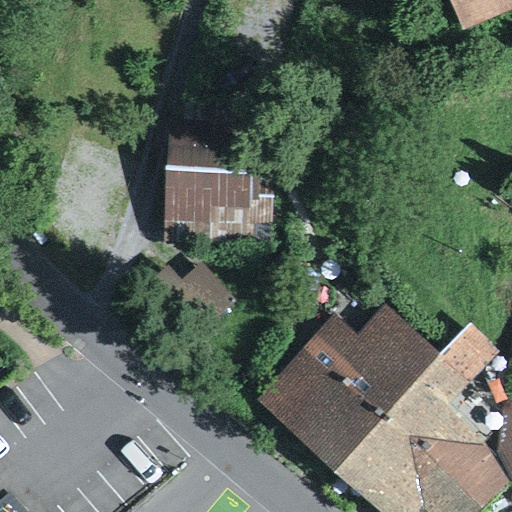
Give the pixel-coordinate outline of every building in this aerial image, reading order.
[(511,0),(457,0),(461,8),(480,0),(511,0)] [(271,181),(239,179),(242,130),(174,124),(165,213),(171,213),(172,242),(223,238),(223,243),(269,242),(271,181)] [(332,317),(268,388),(346,460),(437,359),(385,311),(359,341),(332,317)] [(428,411),(484,353),(463,331),(437,359),(346,460),(380,491),(441,422),(428,411)] [(511,482),(511,406),(500,413),(495,451),(511,483),(511,482)] [(477,471),(485,463),(441,422),(380,491),(403,511),(440,511),(444,508),(448,511),(463,511),(490,484),(477,471)]
